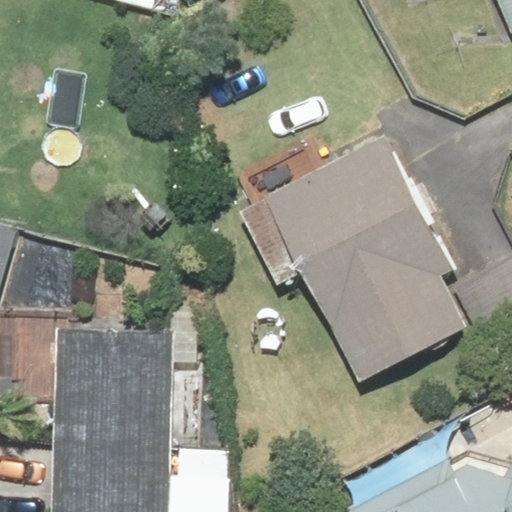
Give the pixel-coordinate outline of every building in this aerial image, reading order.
[(102,17),(49,17),(49,73),(102,73),(102,17)] [(401,121),(264,192),(360,377),(498,306),(401,121)] [(22,227),(0,222),(0,319),(2,320),(22,227)] [(168,511),(172,322),(51,319),(46,511),(168,511)] [(511,511),(511,468),(424,511),(511,511)]
